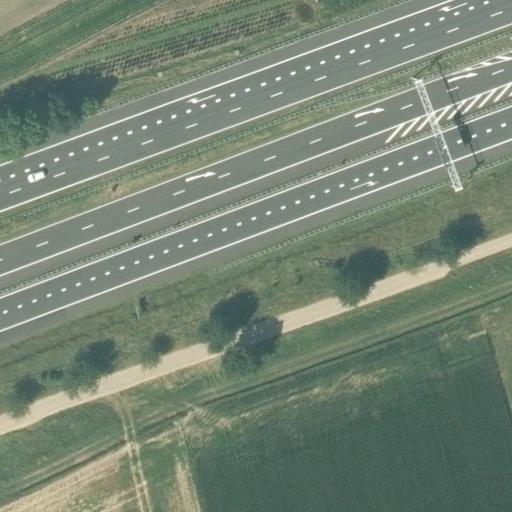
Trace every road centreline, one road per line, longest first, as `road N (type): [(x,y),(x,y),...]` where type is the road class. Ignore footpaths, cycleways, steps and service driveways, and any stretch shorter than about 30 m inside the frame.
road 1 (motorway): [(0,309),(511,115)]
road 2 (motorway): [(511,10),(0,197)]
road 3 (track): [(511,240),(0,425)]
road 4 (primary): [(127,214),(511,71)]
road 5 (motorway): [(0,262),(127,214)]
